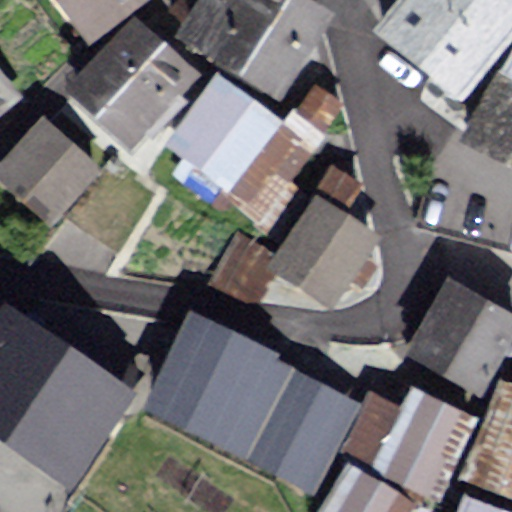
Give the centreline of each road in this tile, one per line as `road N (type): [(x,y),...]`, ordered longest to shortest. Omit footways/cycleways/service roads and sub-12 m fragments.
road 1 (residential): [(0,289),(350,335),(392,290),(402,257)]
road 2 (residential): [(379,115),(470,174),(511,183)]
road 3 (residential): [(402,257),(374,160),(379,115)]
road 4 (residential): [(344,0),(379,115)]
